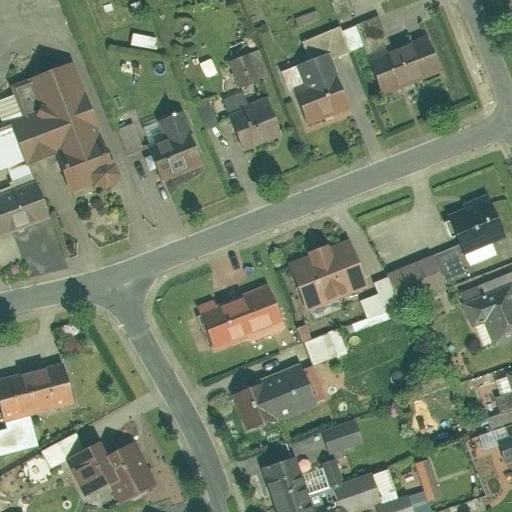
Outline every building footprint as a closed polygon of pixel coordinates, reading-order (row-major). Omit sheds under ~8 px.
[(368,58),(382,94),(440,72),(425,36),(368,58)] [(261,51),(231,58),(237,86),(267,79),(261,51)] [(295,66),(302,84),(292,88),(306,124),(348,109),(326,54),(295,66)] [(37,104),(33,114),(11,123),(26,165),(54,154),(71,193),(94,183),(104,187),(110,187),(116,182),(119,171),(116,164),(111,160),(72,62),(28,78),(37,104)] [(220,124),(212,98),(198,103),(207,129),(220,124)] [(229,113),(243,151),(282,136),(268,98),(229,113)] [(146,145),(161,184),(203,169),(182,113),(156,122),(163,139),(146,145)] [(118,129),(129,156),(144,149),(134,123),(118,129)] [(0,172),(25,163),(10,124),(0,127),(0,172)] [(0,243),(52,222),(39,189),(0,204),(0,243)] [(447,215),(463,253),(504,236),(486,194),(462,204),(463,208),(447,215)] [(308,312),(368,287),(348,240),(331,248),(328,242),(307,251),(310,256),(288,265),(308,312)] [(431,255),(388,273),(401,306),(445,288),(431,255)] [(471,329),(484,323),(493,346),(511,338),(511,283),(461,303),(471,329)] [(195,307),(212,348),(283,319),(269,284),(214,306),(212,300),(195,307)] [(305,341),(313,364),(348,352),(340,329),(305,341)] [(0,378),(0,410),(3,423),(74,404),(63,362),(0,378)] [(229,395),(246,435),(316,405),(299,365),(229,395)] [(511,464),(511,435),(496,441),(505,467),(511,464)] [(85,497),(110,484),(119,502),(153,484),(131,442),(105,456),(98,441),(65,458),(85,497)] [(275,505),(309,494),(297,456),(262,468),(275,505)] [(379,511),(432,511),(429,501),(441,498),(431,459),(416,463),(424,493),(378,504),(379,511)] [(309,494),(275,505),(277,511),(333,511),(330,502),(314,507),(309,494)]
